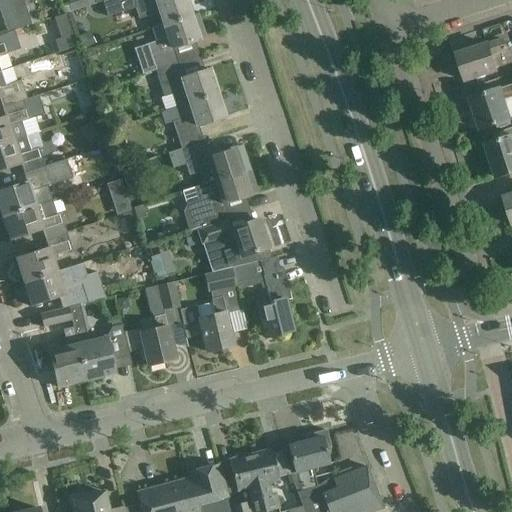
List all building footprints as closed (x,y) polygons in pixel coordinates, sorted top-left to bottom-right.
[(19,29),(9,0),(0,0),(0,14),(6,33),(19,29)] [(9,0),(19,29),(31,25),(22,0),(9,0)] [(71,12),(108,0),(68,0),(67,0),(71,12)] [(108,0),(71,12),(71,13),(102,2),(107,17),(134,8),(138,19),(158,13),(163,25),(191,16),(186,0),(159,0),(157,1),(156,0),(108,0)] [(191,16),(163,25),(163,26),(152,29),(156,42),(134,49),(143,75),(155,71),(177,64),(172,49),(199,40),(191,16)] [(31,25),(19,29),(6,33),(0,35),(0,72),(0,71),(0,56),(20,50),(14,31),(31,26),(31,25)] [(72,35),(55,40),(58,52),(76,47),(72,35)] [(507,51),(503,40),(488,45),(488,44),(456,55),(465,81),(496,71),(491,56),(507,51)] [(177,64),(155,71),(159,83),(164,97),(173,94),(177,107),(188,103),(217,94),(209,70),(182,79),(177,64)] [(102,87),(97,69),(87,72),(92,90),(102,87)] [(0,72),(0,102),(2,108),(29,100),(22,80),(5,86),(0,72)] [(511,99),(511,84),(471,99),(481,130),(509,121),(503,102),(511,99)] [(181,120),(172,123),(180,149),(191,145),(203,142),(198,127),(225,118),(217,94),(188,103),(177,107),(181,120)] [(29,100),(2,108),(4,116),(0,117),(0,144),(25,137),(21,122),(44,115),(38,97),(29,100)] [(511,172),(511,128),(494,135),(496,142),(486,145),(497,178),(511,172)] [(25,137),(0,144),(0,171),(21,165),(23,173),(45,166),(39,148),(30,151),(25,137)] [(180,149),(168,153),(173,169),(186,165),(189,176),(199,172),(203,185),(214,182),(243,172),(242,172),(248,170),(240,146),(235,148),(208,157),(203,142),(191,145),(180,149)] [(45,166),(23,173),(26,182),(0,190),(0,212),(2,217),(36,206),(32,192),(72,179),(66,159),(45,166)] [(122,170),(128,193),(141,190),(135,167),(122,170)] [(203,185),(182,192),(186,205),(183,212),(189,233),(197,230),(206,227),(225,221),(228,220),(223,204),(250,196),(256,194),(254,189),(248,170),(242,172),(243,172),(214,182),(203,185)] [(121,180),(106,184),(113,204),(127,199),(121,180)] [(511,195),(503,198),(511,224),(511,195)] [(45,240),(66,233),(60,214),(56,215),(51,201),(36,206),(2,217),(9,242),(42,231),(45,240)] [(133,208),(136,219),(143,217),(146,211),(144,205),(133,208)] [(206,227),(197,230),(202,244),(219,239),(227,262),(229,269),(230,268),(232,267),(271,258),(268,249),(258,220),(231,229),(228,230),(225,221),(206,227)] [(15,258),(23,283),(58,272),(53,257),(72,251),(66,233),(45,240),(48,248),(15,258)] [(271,258),(232,267),(238,289),(250,287),(249,280),(262,277),(265,288),(266,288),(270,304),(257,307),(260,319),(265,338),(292,331),(285,301),(287,300),(290,299),(286,282),(283,268),(279,269),(276,257),(271,258)] [(229,269),(215,272),(221,295),(221,297),(222,297),(226,314),(240,311),(241,310),(243,310),(239,293),(238,290),(238,289),(232,267),(230,268),(229,269)] [(153,270),(140,274),(144,289),(158,285),(153,270)] [(62,309),(68,308),(81,304),(89,302),(81,279),(62,285),(58,272),(23,283),(31,307),(59,298),(62,309)] [(120,325),(123,338),(124,338),(128,353),(143,349),(148,366),(175,360),(167,327),(182,324),(172,283),(157,287),(162,307),(162,315),(153,317),(156,329),(140,333),(139,328),(122,332),(120,325)] [(226,314),(222,297),(221,297),(209,299),(213,316),(198,319),(206,352),(233,346),(226,314)] [(127,298),(116,300),(119,311),(125,309),(129,304),(127,298)] [(71,321),(72,328),(85,381),(115,374),(107,342),(123,338),(120,325),(112,327),(106,337),(90,341),(81,304),(68,308),(71,321)] [(71,321),(68,308),(62,309),(40,314),(43,328),(71,321)] [(85,381),(72,328),(63,330),(67,347),(48,351),(57,388),(85,381)] [(330,448),(326,430),(304,436),(305,442),(288,446),(295,472),(296,472),(301,491),(314,488),(309,469),(329,464),(325,449),(330,448)] [(265,511),(280,508),(277,494),(272,495),(268,481),(278,479),(278,477),(288,475),(282,452),(272,454),(271,451),(250,456),(265,511)] [(264,511),(265,511),(250,456),(228,462),(236,490),(249,487),(252,500),(230,506),(230,509),(231,511),(264,511)] [(219,511),(230,509),(230,506),(219,464),(188,472),(190,480),(194,494),(186,497),(189,511),(219,511)] [(340,477),(332,480),(335,488),(321,494),(327,511),(370,511),(382,509),(365,467),(352,472),(350,467),(338,472),(340,477)] [(141,511),(189,511),(186,497),(194,494),(190,480),(137,494),(141,511)] [(108,511),(104,492),(73,500),(75,511),(124,511),(124,508),(108,511)]
